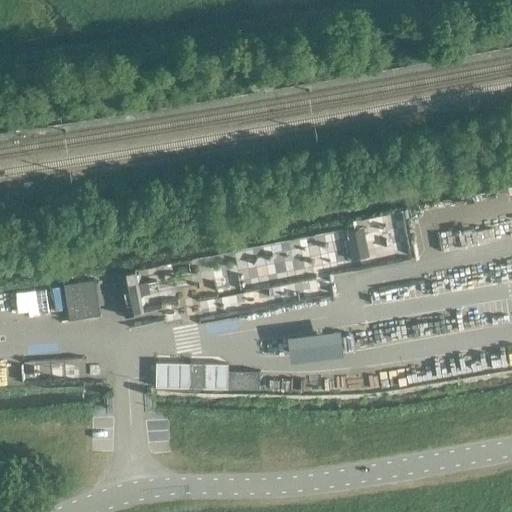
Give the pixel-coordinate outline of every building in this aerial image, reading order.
[(403,224),(378,228),(378,230),(361,233),(363,245),(350,247),(356,280),(401,272),(397,250),(408,248),(403,224)] [(344,246),(220,265),(222,279),(195,283),(198,297),(258,288),(261,304),(281,301),(283,310),(324,303),(320,274),(348,270),(344,246)] [(152,283),(143,282),(143,308),(151,308),(152,283)] [(228,364),(156,363),(155,387),(227,388),(228,364)] [(281,454),(292,455),(293,429),(282,429),(281,454)]
